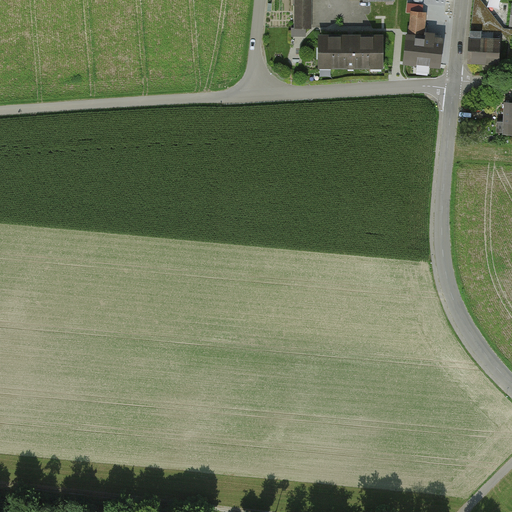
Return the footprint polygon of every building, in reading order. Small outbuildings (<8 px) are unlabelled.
[(310,0),(294,0),(294,30),(311,30),(310,0)] [(470,38),(469,61),(499,62),(500,39),(480,39),(481,31),(478,31),(481,3),(482,3),(479,0),(476,0),(473,31),(472,31),(472,38),(470,38)] [(412,13),(410,37),(423,38),(426,14),(412,13)] [(316,35),(316,70),(382,70),(382,35),(316,35)] [(423,38),(410,37),(407,63),(440,66),(443,40),(423,38)] [(511,104),(503,104),(502,137),(511,137),(511,104)]
